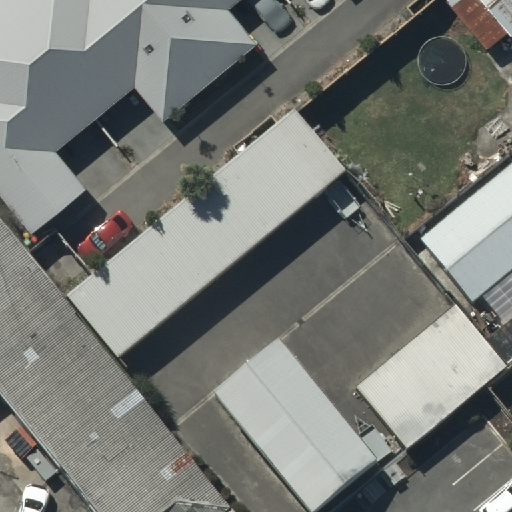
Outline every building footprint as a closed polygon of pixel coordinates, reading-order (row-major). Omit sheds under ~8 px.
[(0,0),(0,197),(32,237),(87,192),(56,155),(135,90),(163,125),(258,47),(231,14),(247,0),(0,0)] [(505,35),(509,40),(511,37),(511,0),(447,0),(444,2),(484,53),(505,35)] [(346,178),(292,112),(65,301),(120,367),(346,178)] [(511,170),(420,243),(471,308),(511,276),(511,170)] [(228,511),(0,225),(0,400),(89,511),(228,511)] [(454,312),(355,394),(405,454),(504,372),(454,312)] [(284,348),(218,402),(307,511),(322,511),(379,466),(284,348)]
